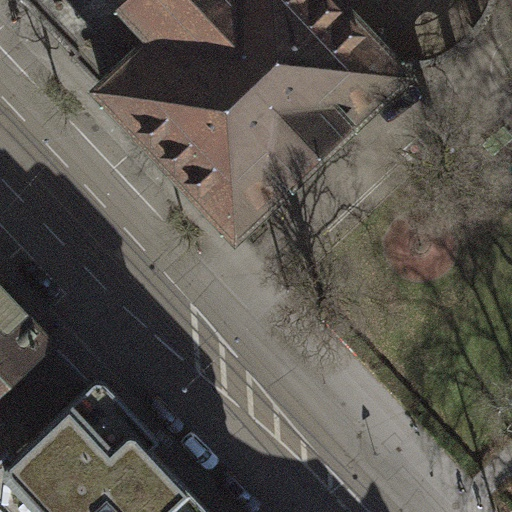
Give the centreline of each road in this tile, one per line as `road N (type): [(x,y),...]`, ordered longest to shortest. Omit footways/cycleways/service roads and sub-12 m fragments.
road 1 (residential): [(355,511),(146,290)]
road 2 (residential): [(146,290),(0,135)]
road 3 (residential): [(146,290),(0,427)]
